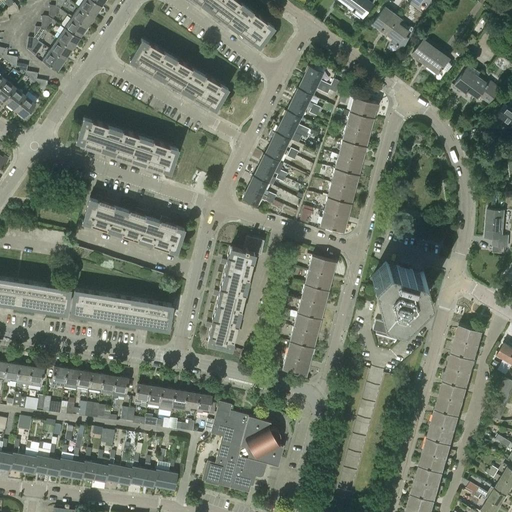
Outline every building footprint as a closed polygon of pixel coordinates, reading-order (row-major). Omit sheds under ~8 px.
[(101,6),(92,0),(82,0),(79,5),(94,16),(101,6)] [(237,0),(210,0),(206,6),(232,25),(246,6),(237,0)] [(372,3),(367,0),(340,0),(353,9),(352,10),(362,17),(372,3)] [(13,2),(4,10),(8,14),(18,11),(17,5),(13,2)] [(52,18),(59,7),(55,4),(49,4),(48,15),(52,18)] [(94,16),(79,5),(71,16),(87,26),(94,16)] [(246,6),(232,25),(258,45),(273,26),(246,6)] [(401,19),(384,6),(371,24),(398,44),(408,31),(397,23),(401,19)] [(0,13),(0,21),(9,20),(8,14),(4,10),(0,13)] [(42,14),(41,26),(45,28),(52,18),(48,15),(42,14)] [(87,26),(71,16),(64,27),(79,37),(87,26)] [(38,39),(45,28),(41,26),(35,25),(34,36),(33,36),(38,39)] [(79,37),(64,27),(57,37),(72,47),(79,37)] [(33,36),(34,36),(27,35),(26,47),(30,50),(38,39),(33,36)] [(72,47),(57,37),(50,48),(65,58),(72,47)] [(150,70),(157,74),(170,53),(141,37),(129,58),(145,67),(143,70),(148,73),(150,70)] [(451,65),(446,61),(448,58),(422,39),(411,54),(438,73),(442,67),(447,71),(451,65)] [(65,58),(50,48),(42,59),(57,69),(65,58)] [(198,70),(170,53),(157,74),(165,79),(163,82),(169,85),(171,82),(173,83),(186,91),(198,70)] [(17,56),(6,54),(3,58),(13,66),(16,62),(17,56)] [(13,66),(23,73),(26,70),(27,64),(16,62),(13,66)] [(465,93),(467,90),(478,98),(480,96),(488,102),(499,87),(488,78),(486,80),(479,74),(481,71),(470,62),(453,84),(465,93)] [(308,65),(303,77),(329,88),(331,84),(319,78),(322,71),(308,65)] [(37,72),(26,70),(23,73),(33,82),(36,78),(37,72)] [(226,86),(198,70),(186,91),(193,95),(191,98),(197,101),(199,98),(214,107),(226,86)] [(303,77),(298,87),(310,94),(311,94),(315,87),(332,95),(334,91),(329,88),(303,77)] [(0,82),(0,98),(3,100),(14,86),(4,78),(0,82)] [(47,80),(36,78),(33,82),(43,89),(47,85),(47,80)] [(334,79),(330,88),(335,90),(339,81),(334,79)] [(24,94),(14,86),(3,100),(13,108),(24,94)] [(297,87),(292,98),(305,105),(310,94),(298,87),(297,87)] [(35,102),(24,94),(13,108),(23,117),(35,102)] [(349,110),(372,116),(376,102),(353,96),(349,110)] [(286,109),(300,116),(305,105),(292,98),(287,109),(286,109)] [(312,102),(310,107),(318,111),(320,106),(312,102)] [(511,109),(504,104),(495,116),(511,128),(511,109)] [(286,109),(281,120),(307,132),(309,128),(296,122),(299,116),(300,116),(286,109)] [(365,145),(372,116),(349,110),(342,138),(365,145)] [(107,149),(115,126),(83,116),(76,138),(93,144),(92,148),(93,148),(98,150),(99,146),(107,149)] [(281,120),(275,131),(289,138),(292,131),(305,137),(307,132),(281,120)] [(123,154),(138,159),(145,136),(115,126),(107,149),(115,151),(114,155),(120,157),(121,153),(123,154)] [(275,131),(269,142),(283,148),(288,138),(289,138),(275,131)] [(176,147),(145,136),(138,159),(146,162),(145,165),(151,167),(152,164),(169,169),(176,147)] [(342,138),(334,167),(357,173),(365,145),(342,138)] [(281,153),(286,155),(288,151),(283,148),(269,142),(264,153),(277,159),(278,160),(281,153)] [(264,153),(259,164),(272,170),(277,159),(264,153)] [(259,164),(254,175),(267,181),(272,170),(259,164)] [(334,167),(327,195),(350,201),(357,173),(334,167)] [(280,168),(277,173),(285,176),(287,171),(280,168)] [(277,173),(275,177),(283,181),(285,176),(277,173)] [(253,175),(248,186),(274,198),(275,194),(263,189),(266,182),(267,182),(267,181),(254,175),(253,175)] [(248,186),(243,197),(256,204),(259,197),(272,202),(273,199),(274,198),(248,186)] [(342,230),(350,201),(327,195),(319,224),(342,230)] [(82,219),(113,230),(120,207),(112,204),(114,200),(107,198),(106,202),(89,197),(82,219)] [(307,220),(311,207),(305,206),(301,218),(307,220)] [(135,211),(120,207),(113,230),(144,240),(152,217),(143,214),(144,210),(138,208),(137,212),(135,211)] [(503,209),(487,207),(486,222),(487,222),(486,236),(493,237),(492,244),(507,245),(508,234),(501,233),(503,209)] [(160,219),(152,217),(144,240),(176,250),(183,227),(166,221),(167,218),(161,216),(160,219)] [(67,232),(61,231),(59,243),(65,244),(67,232)] [(222,277),(246,283),(254,251),(260,252),(263,239),(246,235),(242,248),(229,245),(222,277)] [(75,257),(79,245),(74,244),(70,256),(75,257)] [(79,245),(75,257),(80,259),(84,247),(79,245)] [(84,247),(80,259),(86,261),(90,249),(84,247)] [(90,249),(86,261),(92,263),(96,251),(90,249)] [(96,251),(92,263),(98,265),(102,253),(96,251)] [(102,253),(98,265),(104,267),(108,255),(102,253)] [(311,254),(304,282),(327,288),(335,260),(311,254)] [(108,255),(104,267),(110,269),(114,257),(108,255)] [(114,257),(110,269),(116,271),(120,259),(114,257)] [(120,259),(116,271),(122,273),(126,261),(120,259)] [(126,261),(122,273),(129,275),(133,263),(126,261)] [(391,267),(385,261),(370,276),(376,281),(377,286),(374,287),(378,303),(381,302),(383,306),(380,314),(383,315),(381,320),(375,318),(372,328),(379,330),(378,333),(393,337),(394,335),(400,337),(403,326),(396,325),(398,319),(401,320),(403,312),(406,309),(408,311),(420,299),(418,297),(421,294),(429,292),(423,271),(416,273),(411,272),(412,269),(396,265),(395,268),(391,267)] [(133,263),(129,275),(134,277),(138,265),(133,263)] [(138,265),(134,277),(140,279),(144,267),(138,265)] [(144,267),(140,279),(146,280),(149,268),(144,267)] [(149,268),(146,280),(151,282),(155,270),(149,268)] [(155,270),(151,282),(156,284),(160,272),(155,270)] [(160,272),(156,284),(161,286),(165,274),(160,272)] [(14,303),(32,306),(36,282),(4,277),(0,301),(9,302),(8,304),(14,305),(14,303)] [(214,309),(238,315),(246,283),(222,277),(214,309)] [(36,282),(32,306),(41,307),(40,309),(46,310),(46,308),(65,311),(69,287),(36,282)] [(296,311),(320,317),(327,288),(304,282),(296,311)] [(94,316),(102,317),(106,293),(73,288),(70,312),(89,315),(88,317),(94,318),(94,316)] [(138,298),(106,293),(102,317),(111,318),(110,320),(115,321),(116,319),(134,322),(138,298)] [(138,298),(134,322),(143,323),(142,325),(147,326),(148,324),(167,327),(171,303),(138,298)] [(238,315),(214,309),(206,341),(230,347),(238,315)] [(312,345),(320,317),(296,311),(289,339),(312,345)] [(451,351),(474,357),(483,329),(459,322),(451,351)] [(312,345),(289,339),(281,368),(305,374),(312,345)] [(501,371),(511,351),(511,345),(503,341),(496,353),(503,358),(497,369),(501,371)] [(451,351),(443,379),(466,386),(474,357),(451,351)] [(511,351),(501,371),(506,373),(511,362),(511,351)] [(18,364),(6,362),(3,376),(4,376),(3,379),(9,379),(9,380),(16,381),(16,378),(18,364)] [(30,366),(18,364),(16,378),(16,381),(28,383),(29,380),(28,380),(30,366)] [(357,364),(355,370),(368,374),(369,368),(357,364)] [(43,368),(30,366),(28,380),(29,380),(28,383),(40,385),(43,368)] [(66,368),(53,366),(50,383),(63,385),(66,368)] [(75,387),(78,370),(66,368),(63,385),(75,387)] [(87,389),(90,372),(78,370),(75,387),(87,389)] [(355,370),(354,376),(366,379),(368,374),(355,370)] [(99,391),(102,374),(90,372),(87,389),(99,391)] [(383,372),(381,378),(394,381),(396,375),(383,372)] [(112,389),(115,376),(102,374),(99,391),(112,393),(112,389)] [(127,378),(115,376),(112,389),(113,389),(112,393),(111,398),(116,398),(117,397),(117,393),(124,394),(127,378)] [(354,376),(352,382),(365,385),(366,379),(354,376)] [(511,379),(504,376),(502,382),(511,385),(511,379)] [(381,378),(380,383),(392,387),(394,381),(381,378)] [(443,379),(435,407),(458,414),(466,386),(443,379)] [(352,382),(350,387),(363,391),(365,385),(352,382)] [(511,385),(502,382),(500,387),(511,391),(511,389),(511,385)] [(149,385),(136,383),(133,399),(146,402),(149,385)] [(380,383),(378,389),(391,393),(392,387),(380,383)] [(158,404),(161,387),(149,385),(146,402),(158,404)] [(171,406),(173,389),(161,387),(158,404),(171,406)] [(350,387),(349,393),(362,397),(363,391),(350,387)] [(500,387),(498,391),(509,396),(511,391),(500,387)] [(182,408),(185,391),(173,389),(171,406),(182,408)] [(378,389),(377,395),(389,398),(391,393),(378,389)] [(13,398),(12,403),(18,404),(18,405),(24,406),(25,396),(20,395),(21,392),(14,391),(13,398)] [(195,410),(198,393),(185,391),(182,408),(195,410)] [(498,391),(496,396),(507,400),(509,396),(498,391)] [(42,407),(44,394),(38,393),(36,407),(42,408),(42,407)] [(215,402),(209,401),(210,395),(198,393),(195,410),(207,412),(207,411),(213,412),(215,402)] [(349,393),(347,399),(360,402),(362,397),(349,393)] [(60,408),(60,404),(55,404),(56,400),(50,397),(51,395),(44,394),(42,407),(42,408),(54,410),(54,411),(60,412),(60,408)] [(377,395),(375,401),(388,404),(389,398),(377,395)] [(496,396),(494,400),(506,405),(507,400),(496,396)] [(71,413),(72,406),(73,402),(67,401),(67,400),(61,399),(60,408),(60,412),(66,412),(71,413)] [(347,399),(346,405),(358,408),(360,402),(347,399)] [(86,402),(84,413),(84,415),(96,416),(97,409),(98,409),(99,402),(86,400),(86,402)] [(248,414),(231,410),(229,409),(231,403),(218,400),(214,415),(210,413),(209,417),(207,417),(204,429),(210,431),(210,432),(216,433),(217,429),(222,431),(214,462),(206,460),(201,479),(204,480),(204,481),(216,484),(217,483),(248,491),(250,484),(252,485),(255,475),(258,476),(261,475),(263,473),(266,461),(277,464),(283,442),(282,442),(282,444),(279,443),(277,440),(278,430),(269,426),(267,423),(268,420),(270,421),(270,420),(248,414)] [(494,400),(493,405),(504,410),(506,405),(494,400)] [(375,401),(374,406),(386,410),(388,404),(375,401)] [(84,413),(86,402),(80,402),(79,407),(72,406),(71,413),(72,413),(72,411),(79,412),(84,413)] [(346,405),(344,410),(357,414),(358,408),(346,405)] [(493,405),(491,410),(502,414),(504,410),(493,405)] [(134,407),(128,406),(126,419),(132,420),(133,417),(134,407)] [(374,406),(372,412),(385,415),(386,410),(374,406)] [(98,409),(97,409),(96,416),(103,417),(109,418),(109,413),(110,408),(104,407),(104,410),(98,409)] [(435,407),(427,435),(450,442),(458,414),(435,407)] [(344,410),(343,416),(355,419),(357,414),(344,410)] [(491,410),(489,414),(500,419),(502,414),(491,410)] [(372,412),(371,418),(383,421),(385,415),(372,412)] [(144,423),(155,425),(156,418),(151,417),(152,414),(145,413),(144,419),(144,423)] [(29,429),(31,416),(19,414),(17,427),(29,429)] [(163,416),(163,419),(156,418),(155,425),(156,425),(156,423),(162,424),(162,425),(168,426),(169,417),(163,416)] [(179,428),(179,426),(180,421),(177,420),(177,417),(169,416),(169,417),(168,426),(179,428)] [(343,416),(341,422),(354,425),(355,419),(343,416)] [(371,418),(369,423),(382,427),(383,421),(371,418)] [(341,422),(340,427),(352,431),(354,425),(341,422)] [(369,423),(367,429),(380,433),(382,427),(369,423)] [(102,441),(114,441),(115,427),(95,426),(94,431),(102,431),(102,441)] [(340,427),(338,433),(351,437),(352,431),(340,427)] [(367,429),(366,435),(379,438),(380,433),(367,429)] [(83,433),(77,432),(73,454),(78,454),(79,447),(80,447),(83,433)] [(349,442),(351,437),(338,433),(336,439),(349,442)] [(495,437),(508,445),(511,441),(498,433),(495,437)] [(377,444),(379,438),(366,435),(364,441),(377,444)] [(427,435),(419,464),(442,470),(450,442),(427,435)] [(336,439),(335,445),(348,448),(349,442),(336,439)] [(364,441),(363,446),(376,450),(377,444),(364,441)] [(335,445),(333,450),(346,454),(348,448),(335,445)] [(9,467),(20,469),(23,453),(17,452),(18,447),(13,446),(12,451),(12,453),(11,453),(8,469),(9,467)] [(363,446),(361,452),(374,455),(376,450),(363,446)] [(32,471),(35,455),(36,450),(30,448),(30,449),(25,448),(24,453),(23,453),(20,469),(32,471)] [(0,467),(8,469),(11,453),(0,450),(0,467)] [(333,450),(332,456),(344,459),(346,454),(333,450)] [(129,466),(125,466),(127,452),(122,451),(120,465),(117,464),(115,479),(126,482),(129,466)] [(361,452),(360,458),(373,461),(374,455),(361,452)] [(33,469),(44,472),(47,456),(36,454),(35,456),(35,455),(32,471),(33,469)] [(150,484),(152,469),(149,469),(150,462),(149,462),(151,455),(146,454),(145,461),(144,468),(141,467),(138,482),(150,484)] [(47,456),(44,472),(56,474),(58,459),(47,456)] [(332,456),(330,462),(343,465),(344,459),(332,456)] [(57,472),(67,475),(70,459),(60,457),(59,459),(58,459),(56,474),(57,472)] [(360,458),(358,463),(371,467),(373,461),(360,458)] [(67,475),(79,477),(82,461),(70,459),(67,475)] [(82,461),(79,477),(80,477),(81,475),(91,477),(94,462),(84,460),(83,460),(83,461),(82,461)] [(129,480),(138,482),(141,467),(137,466),(138,460),(133,460),(131,467),(129,466),(126,482),(128,482),(129,480)] [(103,479),(105,464),(94,462),(91,477),(103,479)] [(115,479),(117,464),(107,462),(107,464),(105,464),(103,479),(104,479),(105,478),(115,479)] [(330,462),(329,467),(341,471),(343,465),(330,462)] [(358,463),(357,469),(369,473),(371,467),(358,463)] [(419,464),(411,492),(434,499),(442,470),(419,464)] [(500,475),(511,482),(511,467),(507,464),(500,475)] [(490,469),(496,473),(498,468),(492,465),(490,469)] [(329,467),(327,473),(340,477),(341,471),(329,467)] [(490,469),(488,467),(485,471),(493,477),(496,473),(490,469)] [(153,483),(162,485),(164,470),(155,468),(155,470),(152,469),(150,484),(152,485),(153,483)] [(357,469),(355,475),(368,478),(369,473),(357,469)] [(176,472),(164,470),(162,485),(164,485),(164,486),(173,488),(176,472)] [(327,473),(326,479),(338,482),(340,477),(327,473)] [(355,475),(354,481),(366,484),(368,478),(355,475)] [(511,482),(500,475),(493,487),(506,494),(511,483),(511,482)] [(337,488),(338,482),(326,479),(324,485),(337,488)] [(476,491),(479,486),(470,480),(467,485),(476,491)] [(354,481),(352,486),(365,490),(366,484),(354,481)] [(480,499),(482,495),(476,491),(467,485),(464,490),(473,495),(480,499)] [(499,505),(506,494),(493,487),(491,485),(487,491),(479,486),(476,491),(487,497),(487,498),(499,505)] [(363,496),(365,490),(352,486),(350,492),(363,496)] [(411,492),(405,511),(430,511),(434,499),(411,492)] [(485,511),(494,511),(499,505),(487,498),(480,509),(485,511)]
